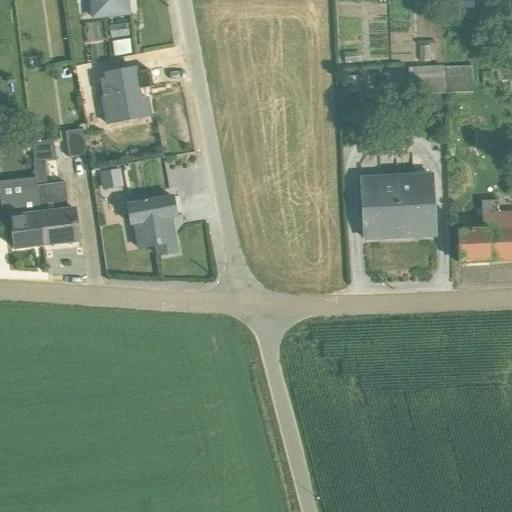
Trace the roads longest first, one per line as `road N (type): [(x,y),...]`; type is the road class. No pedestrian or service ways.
road 1 (unclassified): [(258,306),(232,257),(181,0)]
road 2 (unclassified): [(0,290),(258,306)]
road 3 (unclassified): [(258,306),(511,298)]
road 4 (unclassified): [(309,511),(258,306)]
